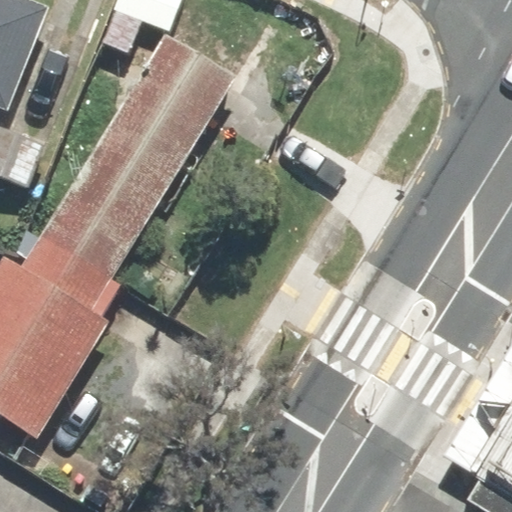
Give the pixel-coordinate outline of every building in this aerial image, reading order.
[(171,0),(130,0),(122,24),(158,37),(171,0)] [(219,0),(196,0),(179,30),(235,63),(259,23),(219,0)] [(0,8),(0,111),(13,117),(48,28),(0,8)] [(0,431),(26,447),(240,91),(162,45),(0,315),(0,431)] [(45,152),(0,135),(0,182),(30,193),(45,152)] [(511,437),(483,484),(511,501),(511,437)]
